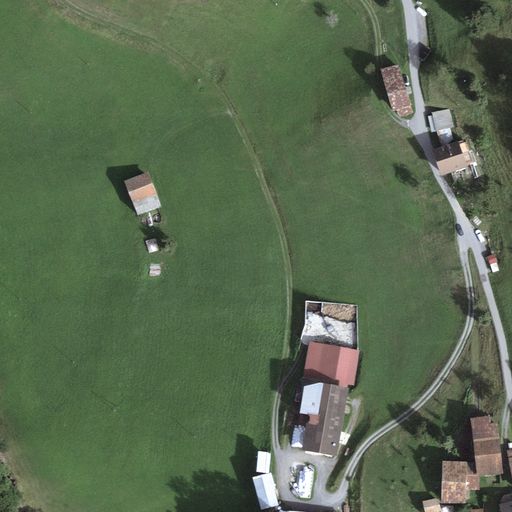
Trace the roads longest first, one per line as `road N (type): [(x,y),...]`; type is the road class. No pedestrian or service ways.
road 1 (unclassified): [(511,394),(478,256),(422,136),(406,0)]
road 2 (track): [(306,498),(333,500),(367,442),(414,410),(457,352),(471,313),(466,231)]
road 3 (track): [(306,498),(277,443),(281,378)]
